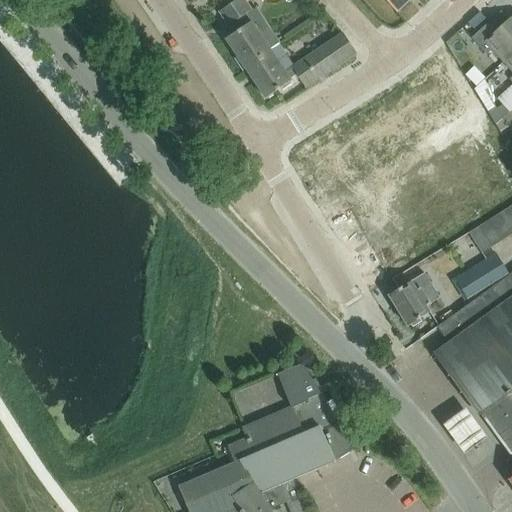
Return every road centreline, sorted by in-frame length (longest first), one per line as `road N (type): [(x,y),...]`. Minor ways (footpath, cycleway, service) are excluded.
road 1 (unclassified): [(340,350),(154,162),(20,0)]
road 2 (residential): [(340,350),(366,323),(255,144)]
road 3 (unclassified): [(475,511),(419,432),(340,350)]
road 4 (residential): [(255,144),(159,0)]
road 5 (residential): [(255,144),(389,62)]
